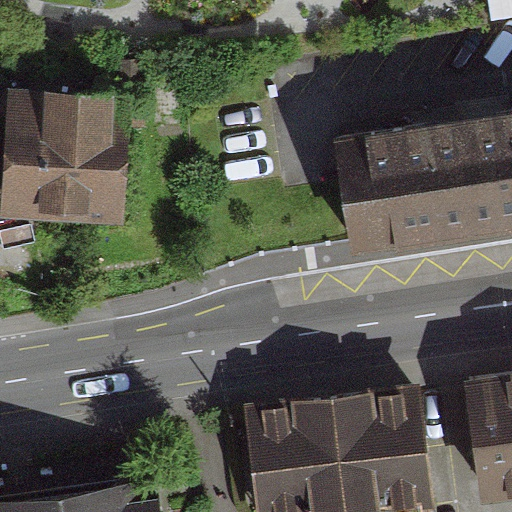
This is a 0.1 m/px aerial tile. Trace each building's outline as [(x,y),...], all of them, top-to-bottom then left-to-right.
[(511,0),(492,0),(495,18),(511,14),(511,0)] [(15,97),(7,209),(111,217),(119,104),(15,97)] [(511,118),(348,143),(363,244),(511,220),(511,118)] [(247,398),(258,511),(299,511),(316,510),(316,511),(386,511),(385,498),(433,493),(422,391),(421,380),(247,398)] [(511,381),(480,385),(494,489),(511,487),(511,381)] [(170,511),(165,474),(0,496),(0,511),(170,511)]
